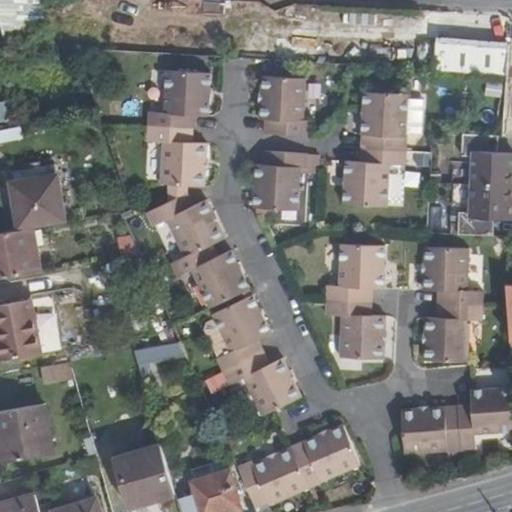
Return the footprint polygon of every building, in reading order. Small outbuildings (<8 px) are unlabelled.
[(0,0),(0,18),(7,45),(39,47),(42,0),(0,0)] [(312,58),(313,38),(276,36),(275,57),(312,58)] [(511,42),(436,37),(436,43),(435,69),(506,73),(511,73),(511,42)] [(436,43),(420,42),(418,68),(435,69),(436,43)] [(211,73),(168,71),(165,113),(150,112),(149,127),(194,129),(194,116),(209,117),(210,99),(207,99),(208,91),(210,91),(211,73)] [(511,73),(506,73),(503,136),(511,136),(511,73)] [(306,79),(262,76),(261,94),(264,94),(263,102),(261,102),(260,119),(266,120),(265,134),(310,136),(311,121),(304,121),(306,79)] [(409,93),(365,91),(364,109),(367,109),(366,117),(363,117),(362,134),(362,148),(406,150),(407,136),(406,136),(407,132),(408,99),(409,93)] [(424,100),(408,99),(407,132),(422,133),(424,100)] [(194,129),(149,127),(148,141),(163,142),(161,184),(168,184),(188,186),(205,187),(206,169),(203,169),(204,161),(206,161),(207,143),(193,142),(194,129)] [(492,136),(463,134),(462,156),(473,156),(470,213),(459,212),(458,234),(487,236),(488,219),(495,219),(511,220),(511,207),(511,152),(498,152),(491,152),(492,136)] [(361,161),(346,160),(345,178),(348,178),(347,186),(345,186),(344,204),(388,206),(389,181),(390,164),(405,164),(406,150),(362,148),(361,161)] [(309,154),(264,151),(263,165),(257,164),(256,182),(259,182),(258,190),(256,190),(255,208),(299,210),(301,168),(308,168),(309,154)] [(55,164),(11,171),(21,230),(32,227),(44,226),(43,222),(64,219),(55,164)] [(405,164),(390,164),(389,181),(404,182),(405,164)] [(188,186),(168,184),(168,203),(188,193),(188,186)] [(168,203),(147,213),(154,225),(167,219),(186,257),(212,244),(213,245),(226,238),(218,222),(216,223),(212,216),(215,215),(207,199),(194,206),(188,193),(168,203)] [(21,230),(0,233),(0,278),(40,272),(32,227),(21,230)] [(382,233),(348,232),(347,244),(382,245),(382,233)] [(131,236),(119,238),(122,258),(140,254),(131,236)] [(186,257),(172,263),(178,276),(192,270),(211,308),(250,289),(243,273),(240,274),(237,267),(239,266),(231,250),(218,256),(213,245),(212,244),(186,257)] [(347,244),(341,244),(340,286),(328,286),(327,300),(372,302),(372,288),(384,289),(384,271),(382,271),(382,263),(385,263),(385,245),(382,245),(347,244)] [(469,248),(425,247),(425,265),(427,265),(427,273),(424,273),(424,290),(438,291),(438,304),(483,306),(483,292),(468,291),(469,248)] [(253,294),(213,314),(232,352),(218,359),(224,371),(264,352),(258,340),(272,334),(264,318),(262,319),(258,312),(261,310),(253,294)] [(31,300),(0,305),(0,353),(1,361),(41,354),(31,300)] [(372,302),(327,300),(327,314),(342,315),(340,357),(384,359),(385,341),(382,341),(383,333),(385,333),(386,316),(371,315),(372,302)] [(483,306),(438,304),(437,317),(426,317),(425,335),(428,335),(428,343),(425,343),(424,360),(468,362),(470,320),(482,320),(483,306)] [(175,331),(139,337),(141,349),(181,342),(175,331)] [(141,349),(134,351),(144,385),(153,383),(147,361),(186,354),(181,342),(141,349)] [(264,352),(224,371),(230,384),(244,378),(263,416),(302,397),(294,381),(292,382),(289,375),(291,374),(283,358),(270,364),(264,352)] [(44,364),(46,381),(75,378),(73,361),(44,364)] [(472,405),(459,406),(462,451),(476,449),(475,434),(511,431),(511,387),(497,388),(497,391),(489,392),(489,389),(471,390),(472,405)] [(44,403),(0,411),(0,449),(3,463),(54,454),(44,403)] [(418,409),(402,410),(405,454),(448,451),(462,451),(459,406),(429,408),(428,408),(428,411),(420,411),(420,409),(418,409)] [(320,434),(291,447),(291,448),(309,488),(322,482),(361,465),(344,424),(328,431),(328,434),(321,437),(320,434)] [(162,445),(114,460),(127,506),(156,497),(157,499),(176,493),(162,445)] [(252,461),(238,467),(256,509),(269,503),(270,505),(309,488),(291,448),(276,454),(277,457),(269,460),(268,458),(253,464),(252,461)] [(225,460),(191,470),(195,481),(228,471),(225,460)] [(195,481),(193,482),(196,494),(191,496),(191,498),(182,501),(185,511),(227,511),(241,508),(230,471),(228,471),(195,481)] [(40,511),(35,494),(0,504),(0,511),(40,511)] [(100,511),(97,499),(54,511),(53,511),(100,511)]
